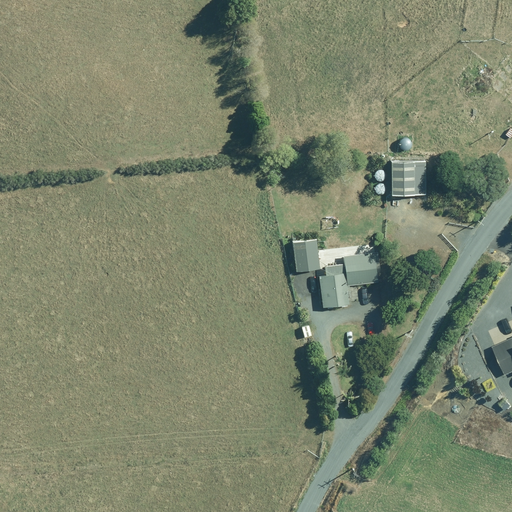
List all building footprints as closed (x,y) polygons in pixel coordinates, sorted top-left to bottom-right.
[(425,160),(388,159),(387,193),(424,194),(425,160)] [(302,243),(290,244),(292,271),(318,269),(316,237),(302,238),(302,243)] [(323,274),(316,274),(320,307),(349,304),(347,285),(379,282),(377,261),(364,263),(362,251),(341,253),(342,262),(322,264),(323,274)] [(309,324),(300,325),(302,338),(311,336),(309,324)] [(511,336),(492,347),(505,374),(511,370),(511,336)]
